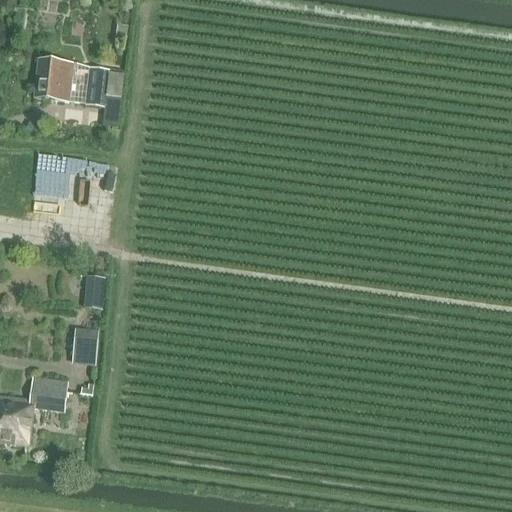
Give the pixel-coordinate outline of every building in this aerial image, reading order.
[(43,61),(38,99),(72,104),(77,65),(43,61)] [(86,106),(86,107),(105,110),(106,100),(109,75),(110,72),(91,70),(86,106)] [(119,98),(121,74),(111,72),(108,97),(119,98)] [(87,282),(86,313),(103,314),(104,282),(87,282)] [(75,332),(73,367),(95,368),(97,334),(75,332)] [(0,396),(0,444),(31,449),(36,410),(65,414),(70,383),(35,378),(32,401),(0,396)]
